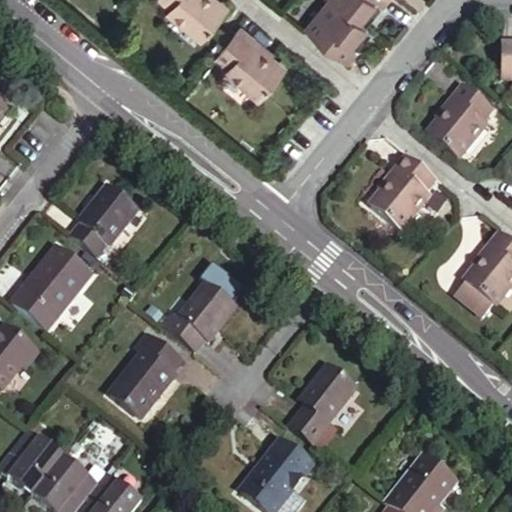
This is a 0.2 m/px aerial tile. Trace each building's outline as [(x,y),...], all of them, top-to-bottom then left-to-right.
[(158,0),(174,12),(170,17),(204,45),(229,16),(212,2),(209,0),(158,0)] [(376,34),(369,29),(335,0),(309,32),(350,66),(376,34)] [(369,29),(392,0),(334,0),(335,0),(369,29)] [(256,39),(242,27),(217,58),(230,69),(226,73),(262,103),(287,72),(273,62),(251,45),(256,39)] [(251,45),(273,62),(278,57),(256,39),(251,45)] [(511,40),(496,40),(495,79),(511,79),(511,40)] [(439,121),(427,135),(457,159),(486,123),(481,119),(492,105),(463,81),(452,95),(457,99),(439,121)] [(434,116),(439,121),(457,99),(452,95),(434,116)] [(0,103),(0,126),(11,112),(0,103)] [(378,198),(366,211),(397,237),(426,202),(421,198),(433,184),(402,159),(391,173),(396,176),(378,198)] [(373,194),(378,198),(396,176),(391,173),(373,194)] [(73,237),(98,257),(116,234),(119,236),(142,206),(112,181),(81,219),(84,222),(73,237)] [(470,275),(459,289),(486,312),(488,314),(511,283),(511,248),(495,236),(483,250),(488,254),(470,275)] [(42,279),(18,310),(44,330),(91,270),(60,245),(37,275),(42,279)] [(465,272),(470,275),(488,254),(483,250),(465,272)] [(37,275),(12,305),(18,310),(42,279),(37,275)] [(175,315),(164,330),(196,356),(208,341),(213,345),(243,308),(211,281),(180,319),(175,315)] [(486,312),(459,289),(448,301),(476,324),(486,312)] [(0,390),(3,387),(7,391),(26,367),(31,371),(45,353),(12,327),(0,341),(0,390)] [(142,355),(107,398),(140,423),(174,381),(166,374),(177,362),(146,338),(136,350),(142,355)] [(307,410),(289,431),(317,453),(335,431),(332,429),(360,393),(329,368),(309,394),(313,397),(305,408),(307,410)] [(300,405),(305,408),(313,397),(309,394),(300,405)] [(31,430),(0,468),(0,475),(29,498),(62,456),(31,430)] [(256,511),(282,511),(291,500),(314,473),(281,446),(239,498),(256,511)] [(62,456),(29,498),(45,511),(79,511),(100,487),(62,456)] [(424,458),(384,506),(390,511),(436,511),(439,509),(458,486),(424,458)] [(100,487),(79,511),(136,511),(142,505),(107,477),(100,487)] [(302,511),(304,510),(291,500),(282,511),(302,511)]
